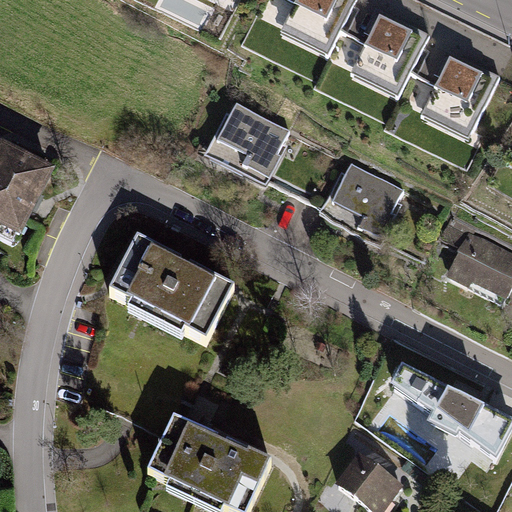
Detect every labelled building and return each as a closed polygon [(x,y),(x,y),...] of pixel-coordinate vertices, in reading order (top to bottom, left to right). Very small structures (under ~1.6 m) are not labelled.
[(355,3),(348,0),(299,0),(281,36),(327,59),(355,3)] [(424,45),(379,24),(353,79),(398,100),(424,45)] [(467,144),(496,87),(450,64),(421,122),(467,144)] [(89,119),(61,106),(54,123),(81,135),(89,119)] [(227,116),(204,159),(266,192),(288,150),(284,147),(290,135),(237,106),(231,118),(227,116)] [(5,147),(0,155),(0,230),(21,241),(56,173),(5,147)] [(342,176),(320,217),(360,238),(364,231),(385,242),(403,208),(399,206),(405,194),(359,170),(352,166),(346,178),(342,176)] [(460,254),(446,283),(469,294),(473,287),(509,307),(511,300),(511,252),(451,223),(440,243),(460,254)] [(137,242),(108,298),(130,309),(127,314),(181,342),(184,337),(206,348),(235,292),(189,268),(187,272),(179,268),(181,264),(137,242)] [(511,436),(511,424),(427,384),(414,412),(431,424),(427,433),(458,449),(460,444),(495,469),(511,436)] [(173,423),(145,478),(168,489),(165,495),(200,511),(251,511),(271,469),(173,423)] [(358,458),(335,490),(364,511),(388,511),(404,491),(358,458)]
